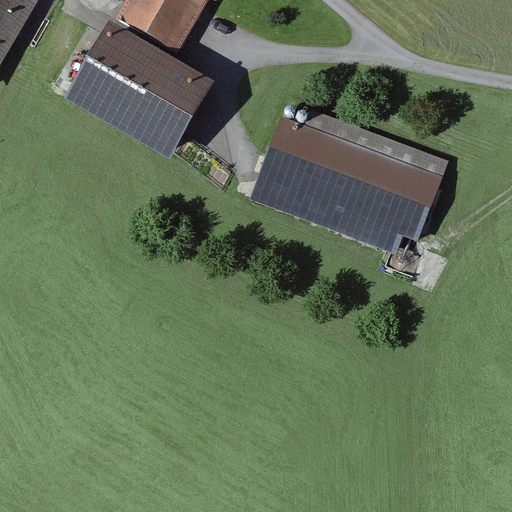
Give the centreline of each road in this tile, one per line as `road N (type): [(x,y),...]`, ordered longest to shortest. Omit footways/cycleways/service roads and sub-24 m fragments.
road 1 (track): [(511,196),(452,240),(419,297),(421,511)]
road 2 (unclassified): [(328,0),(393,58),(511,82)]
